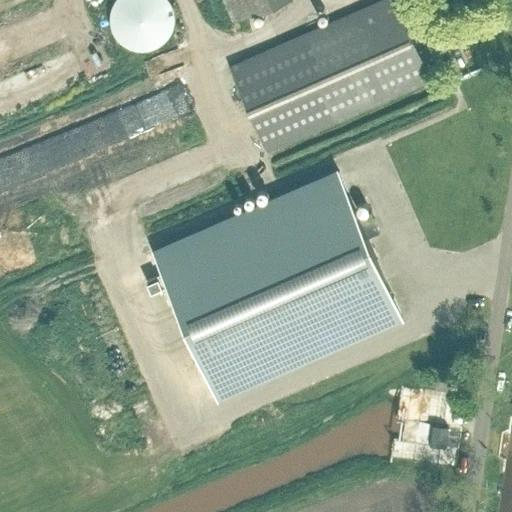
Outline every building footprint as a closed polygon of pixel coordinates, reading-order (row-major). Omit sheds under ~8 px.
[(131,46),(140,48),(150,47),(160,43),(167,36),(172,27),(174,18),(173,8),(169,0),(114,0),(112,5),(110,15),(111,25),(115,34),(122,41),(131,46)] [(224,0),(233,20),(279,0),(224,0)] [(379,0),(232,65),(268,149),(431,78),(396,0),(379,0)] [(122,182),(130,201),(183,179),(185,186),(215,174),(205,149),(122,182)] [(337,165),(152,246),(219,398),(403,318),(337,165)] [(229,170),(219,172),(221,187),(232,186),(229,170)] [(77,201),(87,228),(112,218),(102,192),(77,201)] [(436,377),(435,387),(449,388),(450,378),(436,377)] [(440,434),(451,437),(455,421),(444,418),(440,434)]
